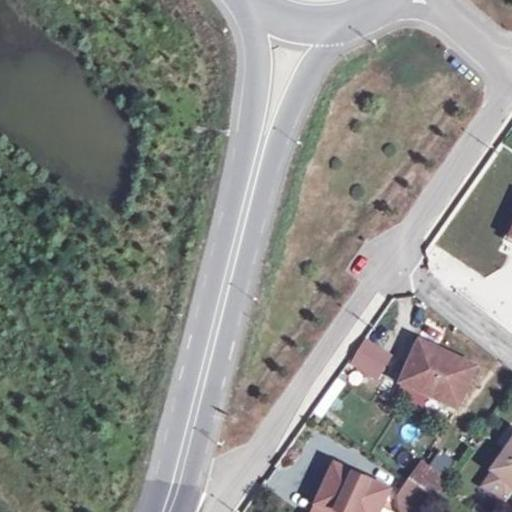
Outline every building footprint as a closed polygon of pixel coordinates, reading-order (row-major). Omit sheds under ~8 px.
[(378,381),(392,354),(363,338),(348,366),(378,381)] [(414,369),(407,385),(457,408),(474,369),(420,345),(410,367),(414,369)] [(414,369),(410,367),(403,383),(407,385),(414,369)] [(445,454),(458,463),(466,451),(454,442),(445,454)] [(511,444),(481,487),(505,504),(511,493),(511,444)] [(409,481),(435,499),(438,495),(447,482),(421,464),(409,481)] [(328,490),(321,506),(333,511),(378,511),(389,491),(334,466),(324,488),(328,490)] [(426,511),(435,499),(409,481),(400,494),(426,511)] [(328,490),(324,488),(317,504),(321,506),(328,490)] [(425,511),(426,511),(400,494),(401,511),(425,511)]
